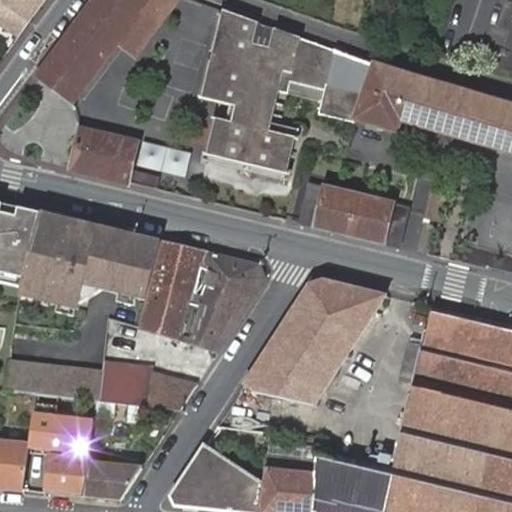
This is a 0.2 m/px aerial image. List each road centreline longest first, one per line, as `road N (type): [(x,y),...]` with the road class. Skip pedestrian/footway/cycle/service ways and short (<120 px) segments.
road 1 (residential): [(141,511),(292,272),(301,244)]
road 2 (residential): [(0,174),(301,244)]
road 3 (residential): [(301,244),(511,297)]
